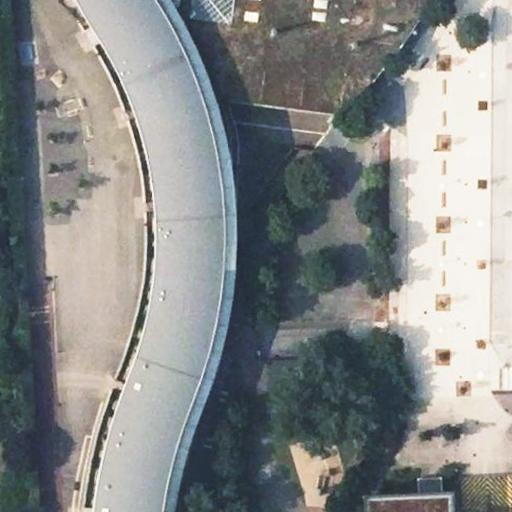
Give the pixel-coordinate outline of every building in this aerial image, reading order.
[(101,470),(93,511),(162,511),(170,473),(190,403),(207,361),(222,299),(227,241),(225,186),(213,128),(197,78),(355,99),(425,0),(81,0),(90,16),(112,51),(125,74),(135,98),(145,125),(151,150),(156,183),(158,213),(158,244),(155,289),(148,317),(141,342),(131,368),(118,406),(101,470)] [(438,90),(379,198),(407,213),(466,105),(438,90)] [(449,169),(477,183),(500,138),(471,124),(449,169)] [(442,169),(415,223),(446,238),(472,184),(442,169)] [(427,335),(423,236),(386,237),(389,336),(427,335)] [(441,271),(442,358),(458,357),(458,372),(483,372),(483,271),(441,271)] [(456,511),(455,486),(369,490),(369,511),(456,511)]
